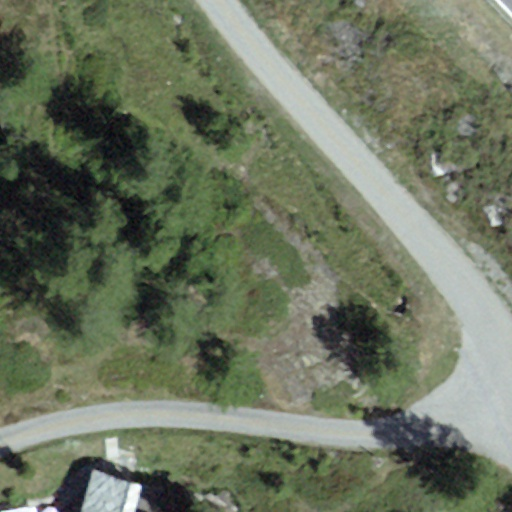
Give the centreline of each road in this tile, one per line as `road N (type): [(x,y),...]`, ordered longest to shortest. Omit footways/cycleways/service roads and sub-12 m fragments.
road 1 (unclassified): [(511,404),(361,432),(135,413),(0,443)]
road 2 (residential): [(214,0),(450,266),(511,373)]
